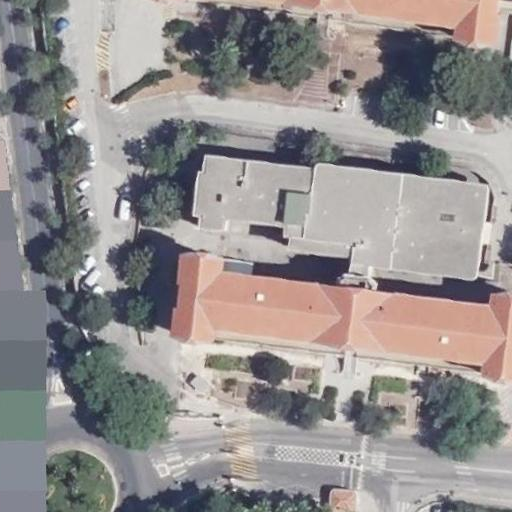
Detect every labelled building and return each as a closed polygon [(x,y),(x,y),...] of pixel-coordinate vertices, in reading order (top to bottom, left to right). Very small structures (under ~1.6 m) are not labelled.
[(223,0),(317,13),(330,15),(462,34),(462,36),(492,40),(496,14),(493,14),(495,0),(223,0)] [(373,255),(472,268),(482,187),(209,152),(207,170),(202,169),(197,209),(204,210),(203,223),(226,226),(228,213),(290,221),(289,231),(295,232),(293,245),(355,253),(352,273),(370,275),(373,255)] [(212,335),(345,352),(358,354),(491,371),(491,372),(511,375),(511,294),(501,292),(499,309),(392,295),(391,293),(377,291),(378,281),(374,275),(370,275),(352,273),(349,272),(344,277),(342,287),(328,285),(327,287),(251,277),(220,273),(222,257),(192,253),(188,278),(191,278),(187,307),(185,307),(181,333),(212,337),(212,335)] [(220,273),(251,277),(253,260),(222,257),(220,273)] [(333,508),(353,510),(355,508),(357,498),(354,500),(339,498),(337,496),(337,489),(340,487),(335,487),(332,489),(331,506),(333,508)] [(339,498),(354,500),(357,498),(357,491),(355,489),(340,487),(337,489),(337,496),(339,498)]
